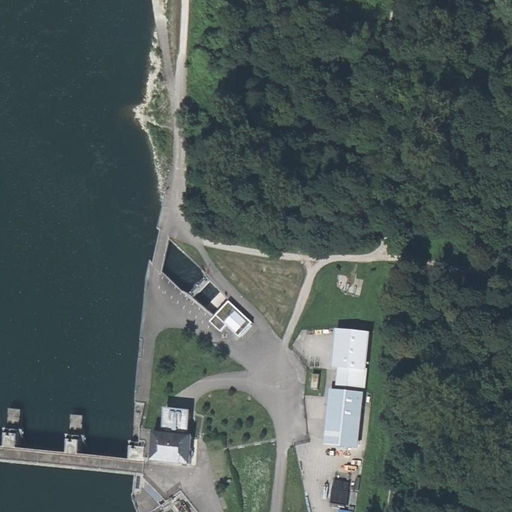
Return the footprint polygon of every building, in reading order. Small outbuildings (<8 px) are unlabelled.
[(222,332),(228,326),(240,338),(254,324),(231,302),(211,322),(222,332)] [(374,333),(339,329),(326,447),(361,451),(374,333)] [(0,462),(129,474),(145,478),(151,419),(134,418),(129,464),(80,459),(84,421),(71,419),(67,457),(18,451),(21,413),(9,412),(6,450),(0,449),(0,462)] [(193,472),(196,436),(157,432),(153,468),(193,472)] [(335,479),(331,504),(347,506),(351,481),(335,479)]
